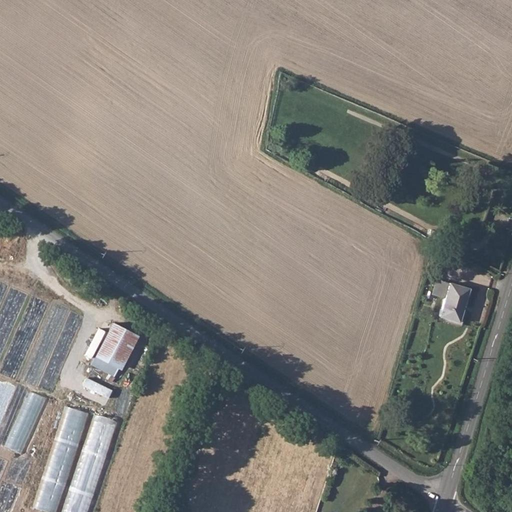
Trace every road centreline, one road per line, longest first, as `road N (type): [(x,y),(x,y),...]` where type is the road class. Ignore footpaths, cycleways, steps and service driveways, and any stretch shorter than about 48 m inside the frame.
road 1 (unclassified): [(443,502),(0,202)]
road 2 (tertiary): [(511,283),(443,502)]
